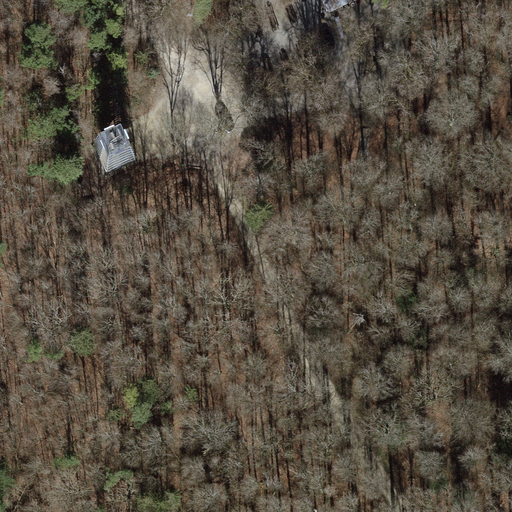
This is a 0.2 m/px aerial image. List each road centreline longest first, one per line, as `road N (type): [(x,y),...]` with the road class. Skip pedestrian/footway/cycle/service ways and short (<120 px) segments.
road 1 (track): [(403,511),(330,400),(180,99)]
road 2 (track): [(511,69),(271,103),(180,99)]
